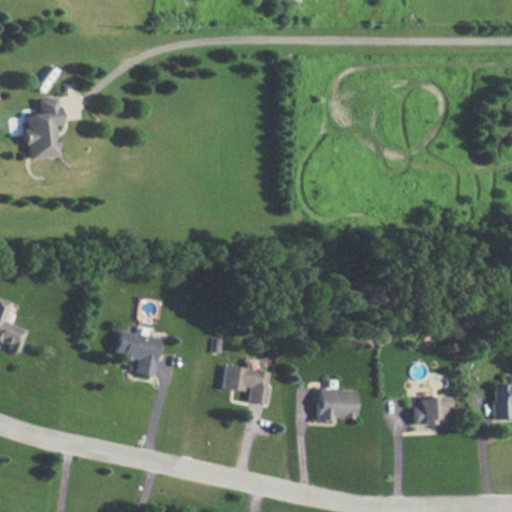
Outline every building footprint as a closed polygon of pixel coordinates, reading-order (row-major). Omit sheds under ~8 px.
[(23,158),(54,156),(51,124),(56,124),(53,97),(31,99),(33,113),(22,114),(23,127),(20,127),(23,158)] [(0,317),(5,300),(0,298),(0,340),(4,342),(2,348),(13,352),(20,328),(0,322),(0,317)] [(154,337),(114,329),(109,355),(132,359),(129,373),(146,376),(154,337)] [(265,370),(220,365),(217,388),(243,391),(241,401),(261,403),(265,370)] [(511,406),(511,382),(487,384),(488,418),(505,418),(505,406),(511,406)] [(351,389),(314,388),(313,418),(351,419),(351,389)] [(429,423),(428,418),(443,417),(442,396),(415,396),(415,406),(409,406),(410,424),(429,423)]
